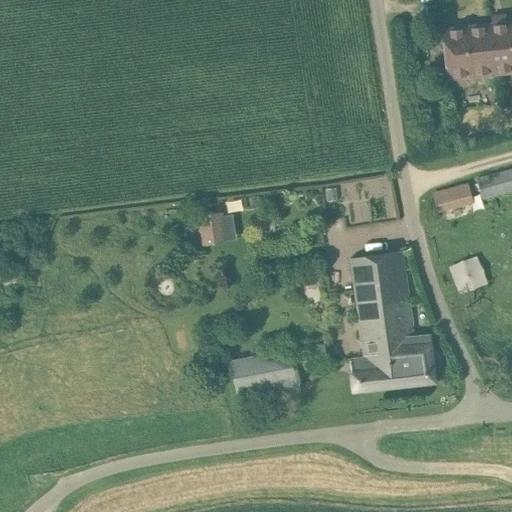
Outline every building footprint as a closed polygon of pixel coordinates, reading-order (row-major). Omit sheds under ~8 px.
[(493,23),(489,23),(495,74),(511,72),(511,20),(508,21),(507,14),(492,16),(493,23)] [(489,23),(443,29),(449,80),(495,74),(489,23)] [(511,168),(478,178),(484,199),(511,191),(511,168)] [(433,194),(439,213),(472,204),(467,184),(433,194)] [(203,247),(228,243),(223,213),(198,216),(203,247)] [(352,359),(356,392),(436,382),(430,336),(415,338),(403,251),(350,258),(363,358),(352,359)] [(239,405),(301,393),(297,373),(329,367),(324,343),(231,360),(239,405)]
